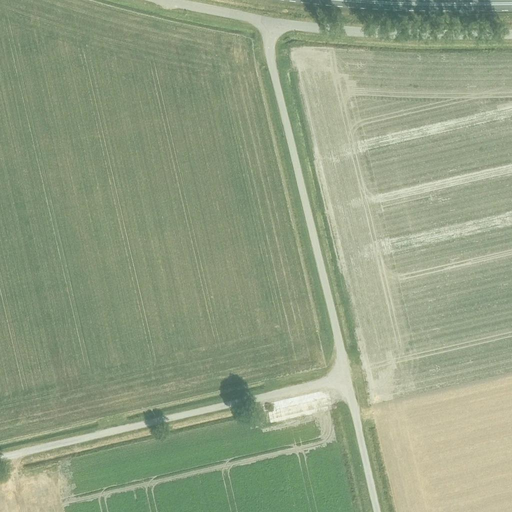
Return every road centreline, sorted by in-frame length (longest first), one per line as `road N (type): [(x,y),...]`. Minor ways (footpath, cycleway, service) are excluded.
road 1 (unclassified): [(346,377),(269,57),(273,22)]
road 2 (unclassified): [(0,457),(346,377)]
road 3 (unclassified): [(273,22),(377,34),(511,34)]
road 4 (primary): [(511,3),(347,0)]
road 5 (unclassified): [(377,511),(346,377)]
